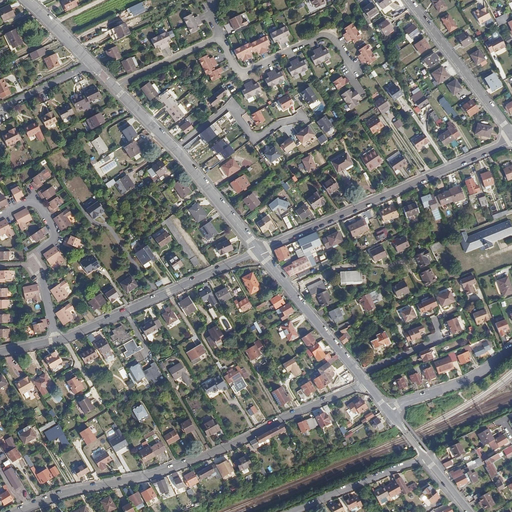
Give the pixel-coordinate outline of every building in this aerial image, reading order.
[(64,4),(66,9),(67,11),(77,6),(74,0),(63,0),(61,1),(62,6),(64,4)] [(308,0),(311,6),(313,5),(315,8),(324,4),(322,0),(308,0)] [(390,0),(374,0),(381,9),(391,1),(390,0)] [(446,8),(441,0),(432,0),(439,12),(446,8)] [(142,2),(131,7),(135,14),(145,9),(142,2)] [(377,12),(371,3),(362,9),(369,18),(377,12)] [(15,17),(9,6),(0,10),(0,13),(4,22),(15,17)] [(490,18),(485,8),(475,14),(479,24),(490,18)] [(193,14),(184,18),(191,33),(200,29),(199,25),(203,23),(199,16),(195,18),(193,14)] [(457,27),(449,14),(441,17),(449,31),(457,27)] [(495,19),(498,25),(510,20),(506,14),(495,19)] [(239,15),(229,20),(232,27),(233,27),(234,29),(233,29),(234,31),(247,24),(245,19),(243,21),(241,20),(239,15)] [(386,20),(376,27),(381,34),(384,33),(385,35),(393,30),(386,20)] [(108,31),(111,36),(128,28),(125,23),(108,31)] [(346,38),(348,40),(350,39),(353,42),(360,37),(351,23),(343,29),(345,32),(342,35),(345,39),(346,38)] [(411,42),(419,37),(416,34),(419,32),(413,24),(405,30),(407,33),(411,38),(409,39),(411,42)] [(271,34),(271,35),(286,28),(286,27),(271,34)] [(111,36),(114,42),(129,34),(130,34),(128,28),(111,36)] [(286,28),(271,35),(275,43),(279,41),(281,44),(288,41),(287,37),(290,35),(286,28)] [(23,44),(16,30),(7,34),(13,49),(23,44)] [(494,39),(490,42),(489,40),(485,43),(490,52),(494,51),(501,48),(502,49),(505,47),(505,46),(500,36),(497,31),(496,31),(492,33),(492,34),(494,39)] [(167,32),(151,39),(156,48),(159,46),(161,50),(169,46),(167,43),(171,41),(167,32)] [(471,41),(466,32),(458,37),(463,46),(471,41)] [(13,49),(7,34),(4,36),(12,51),(14,50),(13,49)] [(242,49),(267,37),(266,36),(250,44),(250,43),(234,50),(235,52),(242,49)] [(270,45),(267,37),(242,49),(235,52),(238,59),(243,57),(244,60),(252,57),(250,53),(254,51),(255,52),(259,51),(261,54),(268,51),(266,47),(270,45)] [(429,47),(424,38),(414,45),(419,53),(429,47)] [(358,55),(363,61),(364,60),(367,64),(375,59),(365,45),(357,50),(360,53),(358,55)] [(36,59),(48,54),(45,47),(32,52),(36,59)] [(111,59),(113,63),(122,58),(116,47),(107,51),(111,59)] [(330,57),(325,49),(321,51),(319,47),(313,50),(314,54),(310,56),(315,65),(330,57)] [(481,65),(486,62),(479,50),(470,54),(476,64),(479,62),(481,65)] [(436,56),(434,52),(424,59),(430,67),(438,62),(435,57),(436,56)] [(55,59),(57,59),(58,58),(55,54),(44,59),(49,70),(58,66),(55,59)] [(208,55),(199,59),(206,75),(209,74),(212,81),(221,77),(219,73),(223,71),(222,68),(216,71),(214,66),(217,65),(213,57),(210,59),(208,55)] [(127,71),(128,74),(136,71),(135,67),(136,67),(135,66),(132,59),(131,58),(122,62),(126,71),(127,71)] [(307,69),(303,60),(299,62),(297,58),(290,62),(292,65),(288,67),(292,76),(307,69)] [(448,76),(442,67),(431,73),(438,83),(448,76)] [(285,80),(281,71),(277,73),(275,69),(268,73),(269,77),(265,79),(269,87),(285,80)] [(501,86),(494,74),(485,78),(492,91),(501,86)] [(343,80),(341,76),(333,81),(338,88),(349,81),(347,77),(343,80)] [(10,94),(2,78),(0,79),(0,96),(1,99),(10,94)] [(461,89),(455,79),(447,84),(453,94),(461,89)] [(246,88),(242,91),(246,99),(261,91),(257,83),(253,85),(251,81),(244,84),(246,88)] [(412,90),(417,87),(412,81),(408,83),(412,90)] [(142,89),(151,101),(159,95),(158,95),(161,93),(154,84),(152,86),(149,83),(142,89)] [(308,86),(299,93),(302,98),(303,97),(305,99),(304,100),(308,105),(316,99),(308,86)] [(394,100),(402,94),(400,91),(397,86),(388,92),(394,100)] [(97,87),(85,93),(87,97),(90,102),(101,97),(97,87)] [(215,97),(208,101),(213,107),(219,102),(219,99),(227,93),(223,88),(214,95),(215,97)] [(351,92),(349,88),(340,94),(350,108),(358,102),(356,98),(359,96),(355,90),(351,92)] [(164,109),(166,112),(168,111),(176,105),(178,103),(172,96),(170,98),(166,93),(159,99),(163,104),(164,103),(166,107),(164,109)] [(370,95),(373,101),(380,99),(378,93),(370,95)] [(75,98),(72,100),(76,109),(82,107),(84,110),(85,110),(87,109),(88,110),(92,108),(90,102),(87,97),(84,98),(82,94),(78,97),(77,95),(74,96),(75,98)] [(429,103),(424,96),(423,94),(414,101),(419,109),(429,103)] [(287,95),(277,100),(283,110),(290,106),(289,106),(293,104),(287,95)] [(374,103),(380,112),(390,106),(383,97),(374,103)] [(478,110),(471,100),(461,107),(464,111),(466,110),(469,116),(478,110)] [(63,120),(75,114),(70,104),(65,107),(65,108),(59,111),(63,120)] [(176,105),(168,111),(173,118),(174,117),(177,122),(185,116),(176,105)] [(457,115),(451,107),(446,110),(451,119),(457,115)] [(259,110),(251,115),(256,125),(264,120),(259,110)] [(438,128),(443,125),(434,110),(429,114),(438,128)] [(47,127),(58,122),(53,111),(46,114),(48,116),(43,118),(47,127)] [(235,120),(229,112),(225,115),(230,123),(235,120)] [(100,113),(89,119),(94,128),(105,123),(100,113)] [(323,116),(316,122),(319,126),(320,126),(322,129),(321,130),(324,134),(332,128),(329,124),(327,121),(323,116)] [(186,119),(185,119),(177,125),(180,129),(181,128),(185,134),(192,128),(189,124),(191,123),(192,125),(194,124),(189,117),(186,119)] [(377,117),(372,120),(378,129),(383,126),(377,117)] [(400,119),(394,123),(397,129),(404,125),(400,119)] [(378,129),(372,120),(366,124),(372,133),(376,131),(378,129)] [(127,121),(117,127),(126,142),(136,136),(127,121)] [(450,134),(454,139),(460,135),(455,129),(457,127),(455,125),(453,126),(450,121),(447,124),(449,127),(447,128),(448,130),(450,134)] [(40,141),(45,139),(37,122),(25,128),(29,137),(36,134),(40,141)] [(489,137),(492,127),(477,123),(475,133),(489,137)] [(300,132),(295,135),(301,144),(313,135),(307,127),(303,130),(300,132)] [(16,130),(15,128),(9,131),(11,133),(3,137),(8,146),(22,139),(17,130),(16,130)] [(210,141),(216,136),(210,130),(204,135),(207,139),(208,138),(210,141)] [(444,146),(454,139),(450,134),(448,130),(438,138),(444,146)] [(324,134),(318,139),(321,144),(328,139),(324,134)] [(425,145),(429,142),(424,134),(412,142),(417,150),(421,148),(420,146),(424,144),(425,145)] [(108,149),(100,137),(92,142),(100,154),(108,149)] [(283,142),(280,145),(285,153),(295,146),(289,137),(285,140),(283,142)] [(223,161),(233,153),(221,138),(210,147),(215,155),(217,154),(223,161)] [(134,142),(133,140),(124,146),(125,148),(124,148),(131,158),(138,153),(139,152),(135,146),(137,145),(135,141),(134,142)] [(267,152),(264,154),(270,163),(280,155),(274,147),(270,150),(268,152),(267,152)] [(379,165),(383,162),(374,150),(361,159),(370,171),(375,167),(375,166),(378,164),(379,165)] [(354,163),(347,153),(333,162),(339,172),(354,163)] [(389,163),(397,157),(395,154),(386,160),(389,163)] [(397,157),(403,167),(407,164),(401,155),(397,157)] [(316,168),(309,156),(301,160),(307,172),(316,168)] [(401,169),(403,167),(397,157),(389,163),(396,174),(400,172),(398,170),(397,169),(400,168),(401,169)] [(239,169),(233,159),(221,167),(227,176),(239,169)] [(167,171),(161,162),(152,167),(159,177),(167,171)] [(511,165),(510,166),(509,162),(503,164),(505,169),(503,169),(507,179),(511,177),(511,165)] [(36,183),(33,184),(37,190),(44,185),(42,182),(48,178),(45,174),(44,175),(42,172),(33,178),(35,181),(36,183)] [(493,184),(489,172),(481,175),(484,187),(493,184)] [(135,186),(127,176),(119,181),(127,192),(135,186)] [(246,187),(240,178),(231,183),(237,193),(246,187)] [(323,185),(329,194),(339,187),(333,178),(323,185)] [(474,185),(472,178),(465,180),(469,193),(479,190),(477,184),(474,185)] [(114,184),(112,180),(106,185),(108,188),(114,184)] [(190,192),(181,180),(174,186),(182,198),(190,192)] [(281,185),(284,190),(293,184),(290,180),(281,185)] [(15,197),(18,202),(21,200),(20,198),(24,196),(19,186),(12,190),(14,194),(15,197)] [(45,196),(46,198),(48,200),(56,194),(55,192),(56,191),(53,186),(47,190),(46,188),(39,192),(42,198),(45,196)] [(460,186),(448,190),(452,201),(453,202),(464,199),(460,186)] [(177,201),(168,189),(163,193),(172,205),(177,201)] [(452,201),(448,190),(444,192),(444,193),(434,197),(437,205),(440,204),(441,205),(452,201)] [(307,200),(313,209),(324,201),(317,191),(313,194),(313,195),(307,200)] [(259,204),(251,193),(243,199),(250,210),(259,204)] [(170,212),(156,194),(150,198),(163,216),(170,212)] [(6,202),(5,198),(3,195),(0,196),(0,207),(1,209),(5,206),(6,208),(9,207),(6,202)] [(433,204),(430,195),(421,198),(424,207),(433,204)] [(487,204),(484,195),(478,198),(481,206),(487,204)] [(52,206),(50,208),(53,214),(60,209),(59,207),(65,203),(61,198),(60,199),(58,196),(49,202),(51,205),(52,206)] [(280,213),(287,207),(278,196),(266,207),(271,213),(276,209),(280,213)] [(84,204),(86,208),(97,203),(95,199),(84,204)] [(162,217),(148,199),(142,204),(156,222),(162,217)] [(91,208),(87,211),(93,220),(94,220),(98,217),(98,216),(97,215),(99,213),(100,214),(102,215),(103,213),(104,212),(101,207),(98,203),(94,206),(92,205),(91,206),(91,208)] [(310,212),(304,204),(295,211),(301,219),(310,212)] [(419,212),(416,204),(403,209),(406,217),(419,212)] [(153,223),(141,205),(135,209),(148,227),(153,223)] [(206,216),(197,205),(189,211),(198,222),(206,216)] [(260,214),(266,209),(263,206),(257,210),(260,214)] [(399,215),(394,206),(391,207),(391,206),(379,211),(384,222),(399,215)] [(17,220),(19,225),(22,231),(28,228),(26,223),(32,220),(26,208),(14,215),(17,220)] [(54,219),(61,231),(73,223),(68,217),(72,214),(68,209),(63,213),(59,215),(54,219)] [(507,210),(491,215),(493,219),(508,214),(507,210)] [(261,220),(257,223),(262,231),(264,232),(267,230),(267,228),(269,227),(271,231),(275,228),(267,216),(261,220)] [(286,216),(282,218),(287,229),(291,228),(286,216)] [(164,222),(180,245),(190,261),(196,256),(170,218),(164,222)] [(6,219),(0,222),(0,235),(6,233),(9,238),(15,235),(11,228),(9,224),(6,219)] [(207,223),(206,221),(198,227),(207,239),(217,233),(209,222),(207,223)] [(366,230),(361,221),(348,227),(353,236),(366,230)] [(467,238),(464,231),(463,232),(457,234),(460,241),(462,240),(467,252),(479,247),(480,249),(482,249),(484,249),(485,250),(489,248),(488,245),(491,244),(491,243),(511,234),(511,231),(511,230),(511,227),(509,221),(467,238)] [(43,233),(44,232),(45,231),(43,228),(31,237),(33,240),(35,240),(37,242),(46,237),(44,234),(43,233)] [(386,237),(382,229),(376,232),(377,236),(375,237),(377,241),(386,237)] [(167,232),(156,241),(162,248),(172,240),(167,232)] [(342,241),(338,232),(322,239),(326,248),(342,241)] [(322,248),(316,233),(275,250),(279,261),(290,256),(287,248),(293,245),(295,248),(300,246),(305,256),(309,254),(322,248)] [(72,236),(70,238),(70,240),(67,239),(64,245),(71,248),(73,246),(80,249),(81,244),(80,243),(81,240),(72,236)] [(398,238),(392,241),(398,252),(403,250),(403,248),(410,245),(405,236),(399,239),(398,238)] [(429,246),(432,252),(444,247),(441,241),(429,246)] [(232,250),(228,242),(216,247),(220,256),(232,250)] [(61,255),(58,251),(55,247),(44,254),(51,265),(57,260),(60,264),(65,261),(61,255)] [(135,255),(143,266),(149,262),(147,261),(150,259),(152,262),(156,259),(147,247),(135,255)] [(9,256),(11,257),(11,251),(3,251),(3,249),(0,248),(0,260),(9,260),(9,259),(9,256)] [(382,258),(377,248),(365,253),(370,264),(382,258)] [(429,256),(427,250),(414,256),(419,268),(428,264),(426,257),(429,256)] [(305,256),(284,269),(288,274),(290,276),(297,273),(308,268),(314,265),(309,254),(305,256)] [(183,265),(177,256),(169,262),(175,270),(183,265)] [(195,268),(201,264),(196,256),(190,261),(195,268)] [(96,269),(97,270),(101,268),(94,257),(88,261),(87,260),(80,265),(88,275),(94,271),(96,269)] [(308,268),(297,273),(299,277),(310,272),(308,268)] [(435,282),(430,269),(419,274),(425,286),(435,282)] [(0,282),(5,282),(5,279),(12,279),(11,273),(9,274),(9,270),(0,270),(0,282)] [(366,284),(366,271),(340,271),(341,284),(366,284)] [(260,289),(250,274),(241,280),(251,294),(260,289)] [(462,284),(475,279),(473,275),(460,280),(462,284)] [(138,286),(131,277),(121,284),(127,293),(138,286)] [(511,293),(511,286),(508,277),(499,280),(504,296),(511,293)] [(476,282),(475,279),(462,284),(463,288),(465,287),(468,293),(474,291),(471,284),(476,282)] [(65,280),(59,284),(56,287),(51,290),(59,302),(70,295),(65,288),(69,285),(65,280)] [(315,291),(325,286),(322,280),(307,287),(310,293),(315,291)] [(410,291),(405,280),(399,283),(400,283),(393,286),(397,296),(404,293),(404,294),(410,291)] [(1,285),(0,285),(0,296),(7,297),(7,294),(8,294),(8,289),(1,288),(1,285)] [(41,302),(39,293),(38,288),(39,288),(39,285),(23,288),(25,300),(34,298),(35,303),(41,302)] [(332,302),(325,286),(315,291),(322,307),(332,302)] [(103,293),(108,302),(118,296),(113,287),(103,293)] [(208,288),(199,294),(203,301),(213,296),(208,288)] [(225,288),(215,294),(220,303),(231,297),(225,288)] [(376,290),(358,298),(360,301),(362,301),(363,302),(361,303),(363,306),(364,306),(367,311),(375,308),(373,303),(379,301),(377,297),(379,296),(376,290)] [(99,295),(96,292),(91,295),(93,299),(88,302),(93,310),(105,303),(100,294),(99,295)] [(452,292),(439,298),(443,308),(457,304),(452,292)] [(283,303),(278,295),(270,300),(275,308),(283,303)] [(189,298),(179,304),(185,315),(196,309),(189,298)] [(250,306),(246,299),(238,303),(242,311),(250,306)] [(435,299),(418,306),(422,315),(439,308),(435,299)] [(0,300),(0,308),(7,309),(7,305),(9,305),(9,300),(0,300)] [(255,306),(256,309),(269,304),(268,301),(255,306)] [(64,308),(61,310),(56,313),(64,326),(75,319),(70,312),(74,308),(70,304),(64,308)] [(293,312),(288,304),(276,311),(282,321),(287,318),(286,316),(293,312)] [(211,307),(208,309),(213,319),(216,318),(213,313),(214,312),(211,307)] [(329,312),(335,323),(344,319),(338,307),(329,312)] [(412,307),(400,313),(407,325),(419,319),(412,307)] [(483,307),(466,315),(471,325),(487,318),(483,307)] [(177,319),(171,309),(162,315),(168,325),(177,319)] [(0,322),(8,323),(8,320),(9,320),(9,314),(2,314),(2,312),(0,311),(0,322)] [(458,318),(448,322),(454,336),(464,331),(458,318)] [(45,330),(44,327),(44,326),(47,325),(46,319),(37,321),(38,323),(31,325),(32,330),(34,330),(35,332),(45,330)] [(505,335),(504,330),(507,330),(505,319),(494,321),(497,336),(505,335)] [(148,324),(145,326),(142,328),(146,336),(158,329),(152,320),(147,322),(148,324)] [(299,336),(290,320),(280,326),(283,330),(278,333),(282,339),(286,337),(289,341),(299,336)] [(224,337),(216,324),(207,330),(210,334),(206,337),(211,346),(215,344),(214,341),(219,338),(220,339),(224,337)] [(160,374),(154,362),(150,364),(152,366),(142,371),(140,367),(141,367),(139,362),(143,360),(139,351),(142,349),(140,346),(137,347),(129,332),(127,333),(122,325),(112,331),(113,333),(110,336),(113,340),(117,338),(119,343),(124,340),(127,343),(124,344),(128,350),(124,352),(127,357),(133,354),(138,363),(131,367),(128,369),(137,384),(143,381),(141,379),(145,376),(148,381),(151,379),(154,383),(159,380),(157,376),(160,374)] [(0,326),(0,337),(8,337),(8,334),(10,334),(9,329),(2,329),(2,326),(0,326)] [(424,326),(405,334),(409,344),(424,338),(423,335),(427,334),(424,326)] [(384,335),(383,332),(376,335),(377,338),(370,341),(371,343),(374,351),(384,347),(384,349),(391,346),(390,344),(386,334),(384,335)] [(311,333),(302,339),(307,346),(316,340),(311,333)] [(340,339),(344,345),(348,341),(344,336),(340,339)] [(490,348),(493,347),(489,337),(485,338),(487,341),(482,343),(482,345),(472,350),(475,356),(485,352),(490,349),(490,348)] [(95,344),(101,354),(110,349),(104,339),(95,344)] [(322,350),(317,343),(309,348),(314,354),(317,360),(325,355),(321,351),(322,350)] [(205,353),(200,345),(187,353),(194,365),(201,361),(198,357),(205,353)] [(266,354),(262,346),(256,349),(257,351),(248,357),(254,366),(263,361),(261,357),(266,355),(266,354)] [(98,356),(93,348),(80,355),(85,364),(98,356)] [(314,354),(309,348),(305,350),(310,357),(314,354)] [(431,358),(428,349),(419,353),(419,354),(420,357),(421,357),(423,361),(431,358)] [(469,351),(458,356),(461,364),(470,360),(468,355),(470,355),(469,351)] [(57,365),(62,363),(56,352),(52,354),(52,356),(50,357),(49,357),(46,358),(45,360),(51,369),(52,368),(54,369),(57,367),(57,365)] [(447,354),(448,357),(445,358),(447,363),(450,362),(450,360),(455,357),(452,352),(447,354)] [(293,358),(283,364),(287,372),(291,370),(291,369),(293,372),(292,373),(294,376),(301,372),(293,358)] [(438,372),(452,366),(450,362),(447,363),(445,358),(434,363),(438,372)] [(216,363),(217,365),(221,372),(227,368),(225,365),(222,367),(218,361),(216,363)] [(328,362),(317,369),(321,375),(326,383),(332,379),(331,378),(334,376),(334,374),(332,371),(333,370),(328,362)] [(181,363),(170,370),(175,379),(187,372),(181,363)] [(237,371),(243,379),(249,376),(244,367),(241,369),(238,365),(234,367),(237,371)] [(423,370),(428,380),(435,377),(431,367),(423,370)] [(118,371),(123,379),(128,377),(123,368),(118,371)] [(235,384),(243,379),(237,371),(235,372),(234,370),(224,376),(228,383),(232,380),(235,384)] [(422,382),(417,373),(409,375),(412,382),(416,381),(417,384),(422,382)] [(51,384),(45,374),(40,377),(41,378),(34,382),(43,396),(48,393),(45,387),(51,384)] [(350,374),(343,379),(346,383),(353,378),(350,374)] [(228,388),(219,375),(212,379),(213,380),(203,387),(206,392),(211,390),(212,392),(215,393),(217,391),(218,388),(220,387),(223,391),(228,388)] [(320,390),(327,385),(327,384),(326,383),(321,375),(314,380),(320,390)] [(40,397),(28,377),(23,380),(24,381),(16,386),(22,396),(33,389),(38,399),(40,397)] [(80,385),(79,381),(76,377),(67,382),(74,394),(83,389),(84,387),(82,384),(80,385)] [(406,387),(402,377),(395,380),(398,389),(406,387)] [(130,380),(125,383),(129,389),(134,386),(130,380)] [(310,381),(301,387),(306,395),(315,390),(310,381)] [(272,393),(280,406),(284,404),(286,403),(289,401),(285,393),(284,393),(280,388),(272,393)] [(58,394),(54,397),(58,402),(62,399),(58,394)] [(358,397),(348,405),(353,412),(357,410),(359,413),(367,408),(361,399),(360,399),(358,397)] [(95,410),(87,398),(79,402),(86,415),(95,410)] [(147,415),(142,405),(132,410),(138,420),(147,415)] [(319,424),(321,428),(330,424),(324,413),(315,418),(319,424)] [(218,427),(212,417),(201,424),(206,434),(218,427)] [(316,426),(312,419),(311,418),(298,424),(302,433),(316,427),(316,426)] [(383,427),(377,418),(373,420),(375,423),(372,425),(375,429),(377,427),(379,429),(383,427)] [(140,431),(133,419),(129,421),(136,433),(140,431)] [(195,429),(189,419),(181,424),(186,433),(195,429)] [(40,432),(55,423),(53,420),(38,428),(40,432)] [(267,432),(269,438),(285,429),(282,424),(267,432)] [(36,437),(28,425),(23,428),(22,430),(24,433),(19,435),(24,444),(36,437)] [(56,430),(54,427),(50,429),(52,433),(47,435),(50,440),(64,433),(61,428),(56,430)] [(116,437),(108,440),(113,452),(126,446),(118,428),(113,430),(116,437)] [(488,442),(493,439),(487,429),(478,434),(484,445),(488,442)] [(143,435),(145,439),(154,434),(152,430),(143,435)] [(174,430),(164,436),(168,444),(179,438),(174,430)] [(350,430),(343,435),(345,439),(352,434),(350,430)] [(257,438),(259,443),(269,438),(267,432),(259,437),(257,438)] [(506,442),(503,435),(494,440),(494,439),(493,439),(488,442),(492,450),(495,448),(494,447),(497,446),(498,447),(506,442)] [(257,438),(247,443),(251,450),(261,445),(259,443),(257,438)] [(144,461),(155,455),(150,448),(146,440),(142,442),(145,448),(139,451),(144,461)] [(155,455),(166,449),(161,441),(150,448),(155,455)] [(455,458),(465,453),(461,444),(460,442),(450,446),(453,453),(455,458)] [(478,448),(475,450),(480,458),(482,461),(488,458),(487,455),(483,457),(479,451),(482,449),(485,447),(483,445),(478,448)] [(511,453),(511,450),(510,446),(503,450),(506,457),(511,453)] [(21,458),(16,449),(8,453),(13,462),(21,458)] [(107,452),(94,459),(99,467),(101,469),(106,466),(105,464),(112,460),(107,452)] [(488,458),(482,461),(483,463),(490,476),(491,475),(496,473),(493,469),(493,468),(491,465),(490,466),(489,463),(492,461),(499,457),(496,453),(488,458)] [(26,455),(23,456),(30,468),(33,466),(26,455)] [(251,465),(246,456),(235,461),(241,471),(251,465)] [(452,471),(448,473),(453,480),(454,479),(470,471),(483,463),(482,461),(480,458),(473,461),(466,464),(467,467),(461,470),(460,469),(455,471),(454,469),(452,470),(452,471)] [(227,459),(216,466),(220,473),(232,467),(227,459)] [(79,476),(89,470),(85,463),(75,469),(79,476)] [(198,473),(195,475),(197,480),(201,478),(201,480),(203,479),(203,478),(211,474),(212,476),(213,476),(215,476),(217,480),(222,477),(220,473),(216,466),(215,464),(211,466),(198,473)] [(5,468),(4,466),(2,468),(3,469),(4,469),(6,471),(5,472),(15,489),(22,485),(11,468),(9,466),(5,468)] [(33,466),(30,468),(40,484),(52,477),(47,468),(38,474),(33,466)] [(59,473),(55,466),(50,469),(54,476),(59,473)] [(195,475),(193,471),(184,475),(187,481),(186,482),(187,486),(189,485),(190,486),(198,482),(197,480),(195,475)] [(470,471),(454,479),(459,486),(461,485),(461,486),(464,485),(465,487),(477,480),(476,477),(478,476),(475,471),(471,473),(470,471)] [(176,472),(168,475),(173,482),(172,484),(175,489),(183,485),(176,472)] [(497,475),(496,472),(496,473),(491,475),(492,477),(495,476),(496,478),(495,478),(497,482),(496,483),(499,489),(503,486),(500,482),(503,481),(500,476),(499,476),(498,474),(497,475)] [(397,473),(392,476),(396,481),(396,483),(402,493),(403,495),(417,488),(415,483),(406,488),(401,478),(400,478),(397,473)] [(162,477),(152,481),(160,496),(169,491),(162,477)] [(396,483),(396,481),(392,483),(393,485),(385,488),(389,496),(391,498),(402,493),(396,483)] [(12,499),(15,498),(6,484),(3,486),(7,491),(0,495),(0,496),(4,504),(12,500),(12,499)] [(381,489),(374,492),(377,499),(380,504),(387,500),(388,502),(392,500),(391,498),(389,496),(385,488),(385,487),(384,486),(380,488),(381,489)] [(432,503),(439,497),(430,486),(423,493),(432,503)] [(151,487),(141,493),(144,499),(147,498),(149,500),(157,496),(151,487)] [(192,501),(184,487),(182,489),(189,502),(192,501)] [(462,490),(460,491),(466,499),(469,498),(462,490)] [(141,496),(138,492),(129,497),(132,504),(134,503),(136,506),(143,502),(140,497),(141,496)] [(480,497),(478,498),(479,499),(482,504),(485,510),(494,504),(487,492),(480,497)] [(362,506),(357,496),(354,498),(349,500),(348,499),(344,501),(349,511),(353,508),(354,510),(362,506)] [(115,507),(110,497),(101,501),(107,511),(115,507)] [(343,511),(345,511),(340,502),(330,508),(332,511),(343,511)] [(134,511),(130,503),(122,508),(124,511),(134,511)]
